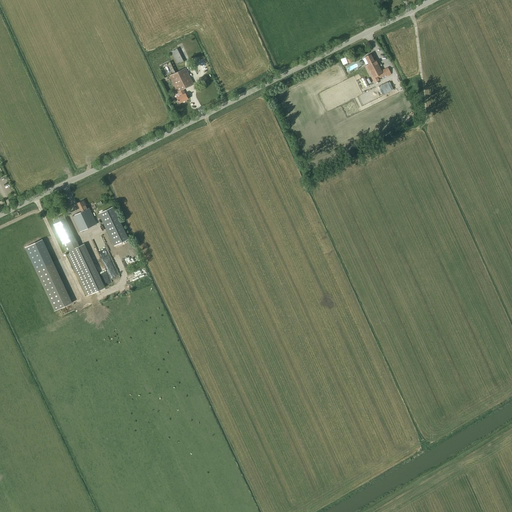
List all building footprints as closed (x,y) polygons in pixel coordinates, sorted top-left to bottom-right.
[(185,60),(178,48),(171,51),(178,64),(185,60)] [(391,74),(388,67),(381,71),(376,60),(374,61),(370,54),(365,56),(369,64),(366,65),(374,83),(391,74)] [(175,73),(170,61),(159,67),(165,78),(169,76),(177,92),(178,92),(180,96),(176,98),(179,103),(188,99),(186,93),(185,93),(183,89),(194,84),(186,67),(175,73)] [(350,68),(353,72),(358,68),(356,64),(350,68)] [(383,84),(387,93),(379,97),(381,101),(396,94),(390,81),(383,84)] [(374,105),(379,103),(374,91),(370,92),(371,95),(360,100),(362,106),(373,102),(374,105)] [(97,224),(89,208),(87,209),(83,200),(77,203),(81,211),(72,216),(80,232),(97,224)] [(113,208),(99,214),(114,245),(128,238),(113,208)] [(87,296),(105,287),(85,244),(80,246),(76,238),(75,238),(64,215),(58,217),(60,221),(53,224),(87,296)] [(41,239),(25,247),(55,310),(71,303),(41,239)] [(144,268),(130,274),(133,281),(148,275),(144,268)]
